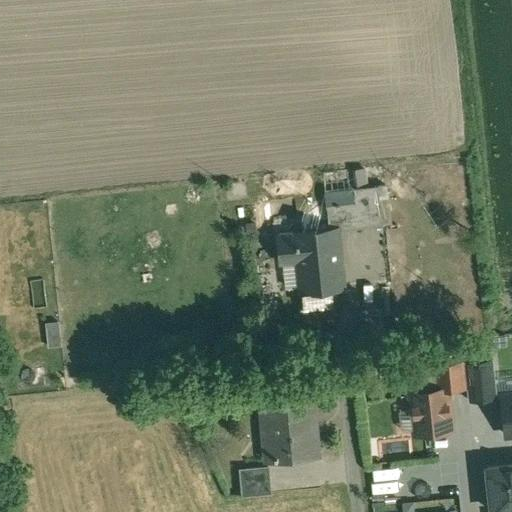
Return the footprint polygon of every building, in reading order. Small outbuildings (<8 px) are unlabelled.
[(379,185),(355,187),(356,201),(328,204),(330,228),(337,227),(337,229),(383,224),(379,185)] [(330,228),(296,232),(297,235),(280,237),(282,260),(299,258),(303,290),(329,287),(343,286),(337,229),(337,227),(330,228)] [(329,287),(304,290),(306,306),(331,304),(329,287)] [(58,344),(57,320),(43,321),(45,345),(58,344)] [(492,359),(465,362),(467,385),(469,400),(496,398),(492,359)] [(465,362),(434,365),(436,380),(450,379),(451,387),(467,385),(465,362)] [(447,387),(411,391),(416,432),(432,430),(437,434),(444,433),(447,428),(452,428),(447,387)] [(511,394),(501,395),(505,435),(511,434),(511,394)] [(309,399),(259,404),(265,460),(316,454),(309,399)] [(511,458),(488,461),(492,509),(511,507),(511,458)] [(267,465),(238,468),(241,494),(269,491),(267,465)]
